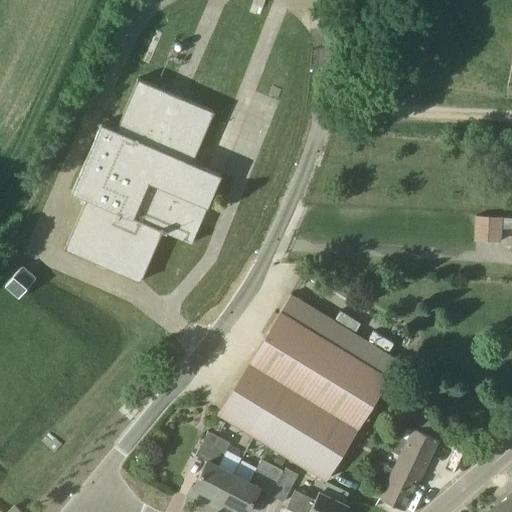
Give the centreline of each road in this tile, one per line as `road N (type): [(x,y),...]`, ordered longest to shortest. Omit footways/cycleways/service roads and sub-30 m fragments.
road 1 (unclassified): [(92,491),(256,282),(325,126),(361,0)]
road 2 (track): [(0,207),(97,0)]
